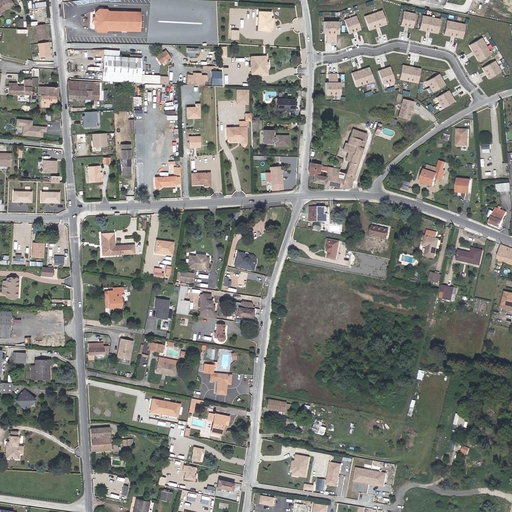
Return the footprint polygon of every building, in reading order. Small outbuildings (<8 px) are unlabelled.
[(0,0),(0,11),(12,3),(9,0),(0,0)] [(138,29),(138,11),(107,10),(105,8),(98,8),(94,12),(94,27),(97,31),(104,31),(106,29),(138,29)] [(382,10),(364,16),(369,30),(386,24),(382,10)] [(272,12),(262,11),(261,31),(269,31),(271,29),(271,26),(272,26),(273,25),(274,20),(272,19),(271,19),(272,12)] [(403,11),(400,25),(405,26),(405,24),(409,24),(408,26),(413,27),(416,13),(403,11)] [(422,15),(419,29),(438,32),(441,19),(422,15)] [(344,20),(348,33),(352,32),(352,30),(355,29),(356,31),(360,29),(356,16),(344,20)] [(447,20),(444,34),(462,37),(465,23),(447,20)] [(338,33),(338,21),(323,21),(323,33),(326,33),(326,42),(335,42),(335,33),(338,33)] [(48,38),(47,25),(38,26),(40,39),(48,38)] [(470,45),(479,61),(491,54),(482,37),(470,45)] [(52,56),(50,43),(40,44),(41,57),(52,56)] [(187,56),(196,56),(196,53),(199,53),(200,48),(188,47),(187,56)] [(138,81),(140,57),(119,56),(119,49),(102,49),(92,49),(92,50),(97,50),(97,55),(103,55),(102,80),(138,81)] [(166,58),(161,51),(154,56),(160,64),(162,63),(163,65),(168,62),(166,58)] [(266,69),(266,65),(265,63),(264,63),(263,56),(253,56),(253,76),(262,75),(264,73),(264,70),(265,70),(266,69)] [(495,60),(483,67),(485,71),(487,70),(489,73),(487,74),(489,78),(501,71),(495,60)] [(420,69),(402,65),(399,79),(417,83),(420,69)] [(351,73),(356,87),(374,81),(369,67),(351,73)] [(382,84),(394,80),(390,67),(386,68),(386,70),(382,71),(382,69),(378,71),(382,84)] [(213,69),(212,85),(223,85),(223,70),(213,69)] [(200,84),(205,84),(206,75),(194,75),(194,73),(188,73),(188,83),(191,83),(192,83),(200,84)] [(326,82),(326,95),(340,95),(340,82),(337,82),(337,74),(328,74),(328,82),(326,82)] [(441,77),(439,74),(427,81),(433,91),(445,84),(443,81),(441,82),(440,78),(441,77)] [(9,83),(9,86),(9,94),(30,95),(30,86),(30,80),(24,79),(23,86),(16,86),(16,83),(9,83)] [(97,82),(67,80),(66,96),(97,98),(97,82)] [(41,95),(55,95),(55,87),(38,87),(38,92),(41,92),(41,95)] [(236,103),(250,104),(250,89),(237,88),(236,103)] [(451,94),(449,90),(436,97),(443,108),(455,101),(453,97),(451,98),(449,95),(451,94)] [(55,103),(55,95),(41,95),(41,106),(48,107),(49,102),(55,103)] [(134,96),(134,105),(142,105),(142,96),(134,96)] [(291,110),(291,99),(275,99),(274,111),(282,111),(282,109),(291,110)] [(414,101),(403,99),(398,117),(409,120),(414,101)] [(199,116),(198,105),(193,105),(193,107),(185,107),(185,117),(199,116)] [(86,111),(86,115),(84,115),(84,126),(99,126),(99,110),(86,111)] [(24,126),(23,135),(44,136),(44,131),(47,131),(48,126),(33,125),(34,119),(17,118),(17,125),(24,126)] [(345,173),(342,187),(349,188),(368,128),(354,123),(347,143),(345,142),(342,150),(338,149),(335,156),(342,159),(339,169),(338,171),(345,173)] [(245,128),(228,129),(229,138),(229,139),(230,140),(231,140),(238,140),(239,140),(239,141),(239,142),(239,143),(239,144),(240,144),(241,144),(244,144),(245,144),(245,143),(245,128)] [(239,142),(239,141),(239,140),(238,140),(231,140),(230,140),(229,139),(229,138),(228,129),(226,129),(226,140),(226,141),(227,142),(228,142),(229,143),(239,142)] [(468,146),(468,131),(457,130),(456,146),(468,146)] [(199,139),(198,131),(188,132),(188,142),(193,141),(193,140),(199,139)] [(286,148),(286,137),(274,137),(274,139),(271,139),(271,132),(262,132),(261,145),(271,145),(271,144),(273,144),(273,147),(286,148)] [(93,133),(93,146),(108,146),(108,133),(93,133)] [(122,174),(130,174),(129,164),(130,164),(130,158),(129,144),(121,144),(122,174)] [(491,152),(491,144),(482,144),(482,152),(491,152)] [(0,163),(2,164),(2,159),(6,160),(6,164),(6,165),(11,166),(12,153),(0,152),(0,163)] [(425,169),(421,183),(434,186),(437,176),(442,178),(446,168),(444,167),(446,161),(440,158),(437,168),(428,165),(427,169),(425,169)] [(54,173),(55,161),(47,160),(46,172),(54,173)] [(321,164),(309,162),(308,171),(309,174),(313,175),(312,181),(325,184),(328,167),(321,166),(321,164)] [(281,187),(279,164),(269,165),(270,183),(271,183),(271,188),(281,187)] [(98,181),(98,171),(97,165),(87,165),(88,181),(98,181)] [(339,169),(336,168),(328,167),(325,184),(342,187),(345,173),(338,171),(339,169)] [(209,172),(191,173),(191,184),(202,183),(202,185),(209,185),(209,172)] [(174,184),(174,175),(154,176),(154,186),(156,187),(158,187),(160,185),(174,184)] [(470,193),(470,180),(458,179),(457,192),(470,193)] [(511,191),(510,182),(502,183),(503,191),(511,191)] [(33,191),(14,190),(14,201),(33,202),(33,191)] [(61,192),(42,191),(42,202),(61,203),(61,192)] [(327,207),(310,207),(310,221),(329,221),(329,214),(327,214),(327,207)] [(500,227),(507,211),(500,209),(498,208),(496,207),(489,222),(500,227)] [(388,230),(373,227),(371,234),(387,238),(388,230)] [(115,244),(114,233),(101,233),(102,256),(115,254),(128,254),(127,243),(115,244)] [(435,260),(440,239),(425,235),(422,246),(426,247),(424,257),(435,260)] [(155,251),(158,252),(158,251),(159,242),(165,243),(166,240),(157,239),(155,251)] [(329,246),(328,252),(329,252),(328,257),(336,259),(340,242),(328,239),(327,245),(329,246)] [(158,251),(158,252),(173,254),(175,242),(166,240),(165,243),(159,242),(158,251)] [(42,256),(43,243),(33,242),(32,255),(42,256)] [(511,249),(501,245),(498,258),(511,262),(511,249)] [(457,259),(480,265),(484,250),(473,247),(471,253),(459,250),(457,259)] [(253,255),(245,253),(245,256),(238,254),(235,264),(253,269),(255,259),(255,257),(254,256),(253,255)] [(187,265),(207,268),(209,257),(204,256),(203,254),(198,254),(196,255),(188,254),(187,265)] [(64,264),(65,255),(54,255),(54,264),(64,264)] [(54,276),(55,267),(42,266),(42,275),(54,276)] [(163,275),(164,268),(155,266),(153,273),(163,275)] [(179,279),(192,281),(193,272),(180,270),(179,279)] [(441,281),(442,275),(432,273),(431,279),(441,281)] [(6,297),(16,297),(17,279),(7,279),(7,282),(2,281),(2,293),(6,293),(6,297)] [(177,312),(189,314),(191,300),(185,299),(188,285),(181,284),(177,312)] [(445,291),(456,294),(458,289),(454,288),(445,285),(443,291),(445,291)] [(107,292),(108,308),(121,307),(120,292),(123,291),(123,287),(113,288),(113,291),(107,292)] [(455,300),(456,294),(445,291),(443,297),(455,300)] [(511,293),(506,291),(503,304),(511,305),(511,293)] [(211,306),(212,301),(209,300),(210,295),(203,294),(200,311),(212,313),(214,307),(211,306)] [(166,319),(169,301),(156,299),(155,308),(159,308),(158,312),(157,312),(156,318),(166,319)] [(251,303),(241,301),(240,303),(239,307),(251,309),(252,305),(251,303)] [(251,319),(253,310),(251,309),(239,307),(237,307),(236,316),(251,319)] [(0,335),(8,336),(9,311),(0,310),(0,335)] [(216,324),(214,337),(217,337),(217,339),(218,340),(218,341),(220,341),(221,341),(222,340),(223,339),(223,338),(223,337),(222,336),(224,326),(216,324)] [(128,359),(132,342),(120,340),(118,349),(119,349),(119,351),(118,351),(117,357),(128,359)] [(103,347),(103,342),(89,343),(89,348),(88,348),(89,354),(103,354),(103,347)] [(152,342),(150,350),(163,353),(164,346),(152,342)] [(140,345),(138,356),(148,358),(148,355),(140,353),(142,345),(140,345)] [(229,366),(230,349),(219,348),(218,361),(216,361),(216,365),(229,366)] [(24,362),(24,353),(13,352),(13,361),(24,362)] [(174,375),(177,361),(159,358),(156,372),(174,375)] [(50,359),(34,360),(34,366),(35,368),(30,369),(30,379),(47,378),(47,375),(49,375),(49,365),(50,365),(50,359)] [(211,366),(204,365),(204,372),(211,373),(210,381),(218,382),(216,394),(226,395),(227,384),(230,384),(231,376),(213,374),(214,366),(211,366)] [(1,391),(11,392),(12,383),(0,382),(0,389),(1,389),(1,391)] [(32,398),(24,390),(14,400),(16,403),(20,402),(20,406),(23,406),(23,408),(24,410),(24,408),(26,408),(26,406),(28,406),(32,402),(32,398)] [(194,410),(195,403),(203,404),(203,400),(191,398),(189,409),(194,410)] [(153,399),(150,412),(178,417),(180,405),(153,399)] [(286,403),(274,401),(272,410),(285,412),(286,403)] [(230,416),(215,413),(213,422),(211,432),(221,434),(223,424),(228,425),(230,416)] [(323,423),(321,434),(327,435),(329,424),(323,423)] [(91,429),(93,451),(110,449),(108,428),(91,429)] [(5,445),(5,455),(9,455),(9,458),(16,459),(17,454),(19,454),(21,452),(21,447),(21,445),(17,445),(17,442),(18,438),(18,435),(15,435),(16,431),(10,430),(10,435),(9,434),(8,440),(6,440),(6,445),(5,445)] [(200,461),(201,454),(193,452),(192,460),(200,461)] [(309,457),(298,456),(297,463),(296,465),(295,468),(297,471),(297,473),(298,475),(307,476),(309,457)] [(339,475),(337,475),(338,472),(339,472),(340,462),(330,461),(326,483),(337,485),(339,475)] [(195,481),(195,476),(194,476),(195,468),(184,466),(184,471),(187,471),(186,479),(195,481)] [(383,489),(386,475),(356,469),(353,483),(383,489)] [(232,490),(234,483),(220,480),(218,487),(232,490)] [(206,484),(205,493),(215,495),(217,486),(206,484)] [(160,499),(170,501),(172,492),(162,490),(160,499)] [(276,497),(261,495),(259,504),(274,507),(276,497)] [(147,511),(150,502),(137,499),(133,511),(147,511)] [(326,511),(327,505),(314,503),(312,511),(326,511)]
